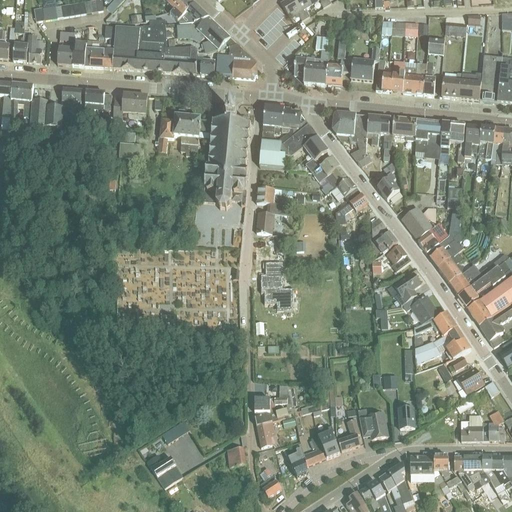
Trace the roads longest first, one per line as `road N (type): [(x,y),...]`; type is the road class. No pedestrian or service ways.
road 1 (residential): [(264,511),(250,463),(244,278),(261,94)]
road 2 (residential): [(499,378),(314,121),(313,103)]
road 3 (tertiary): [(261,94),(0,73)]
road 4 (tertiary): [(511,122),(313,103)]
road 5 (residential): [(511,10),(349,15),(339,8)]
road 6 (residential): [(286,511),(342,470),(395,457)]
